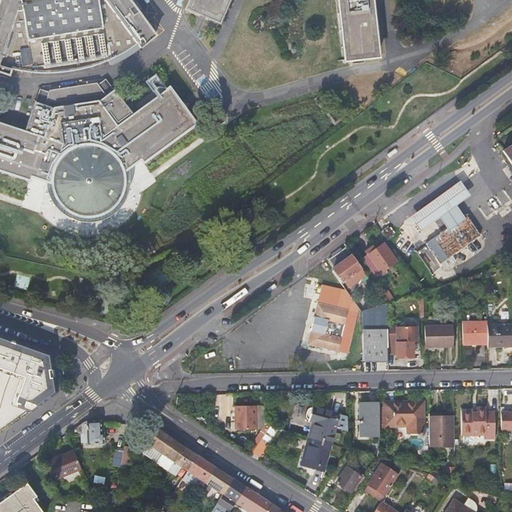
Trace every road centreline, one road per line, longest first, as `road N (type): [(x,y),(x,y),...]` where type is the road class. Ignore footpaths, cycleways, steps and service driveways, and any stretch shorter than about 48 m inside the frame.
road 1 (secondary): [(124,374),(511,92)]
road 2 (secondary): [(511,76),(126,346)]
road 3 (residential): [(511,380),(166,387),(143,395)]
road 4 (tertiary): [(317,511),(143,395)]
road 5 (secondary): [(95,393),(90,364),(76,349),(0,316)]
road 6 (secondary): [(126,346),(0,306)]
